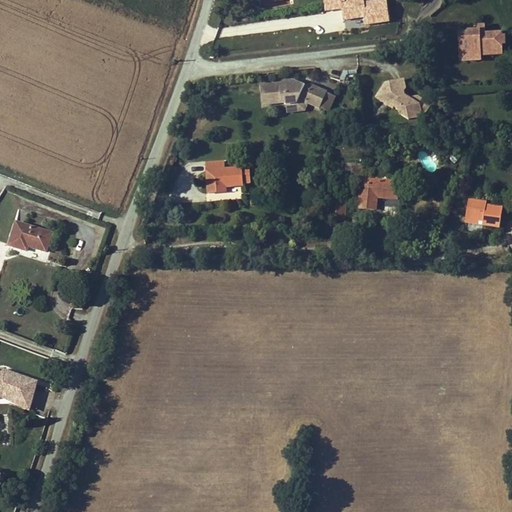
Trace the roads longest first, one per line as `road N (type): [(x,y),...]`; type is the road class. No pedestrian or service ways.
road 1 (unclassified): [(213,0),(22,511)]
road 2 (unknown): [(185,78),(249,78),(426,48)]
